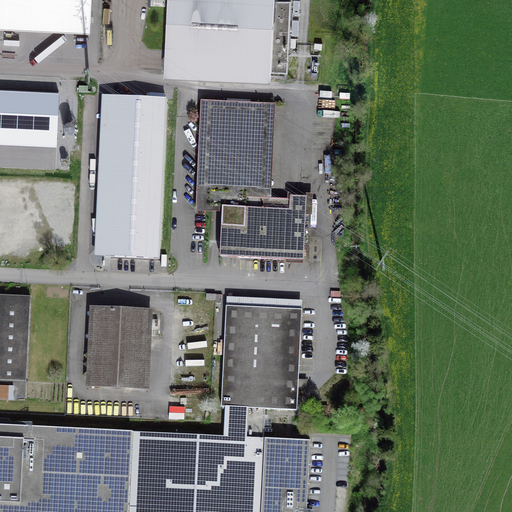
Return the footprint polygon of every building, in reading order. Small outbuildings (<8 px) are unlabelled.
[(90,0),(0,0),(0,17),(89,23),(90,0)] [(167,0),(165,74),(286,78),(287,0),(167,0)] [(157,260),(165,98),(113,95),(105,258),(157,260)] [(268,106),(201,103),(197,196),(223,197),(220,257),(301,261),(303,209),(264,208),(268,106)] [(0,296),(0,300),(0,378),(26,380),(31,297),(0,296)] [(100,309),(96,385),(140,387),(144,311),(121,310),(100,309)] [(131,511),(261,511),(264,409),(296,410),(299,312),(227,310),(223,439),(134,436),(131,511)] [(8,387),(0,386),(0,399),(8,400),(8,387)]
